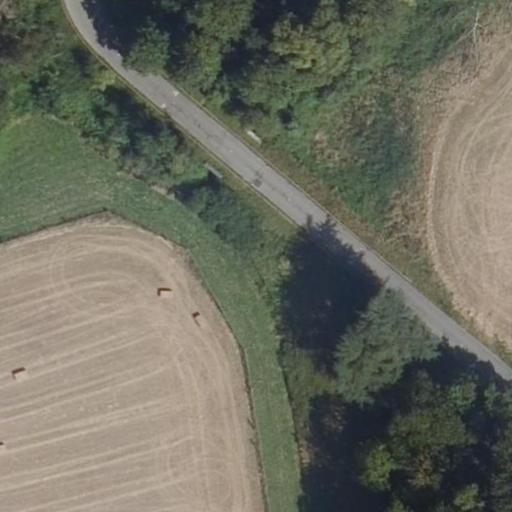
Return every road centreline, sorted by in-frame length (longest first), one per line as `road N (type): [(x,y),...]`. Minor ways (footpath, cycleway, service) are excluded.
road 1 (unclassified): [(238,157),(511,380)]
road 2 (unclassified): [(238,157),(125,59),(86,0)]
